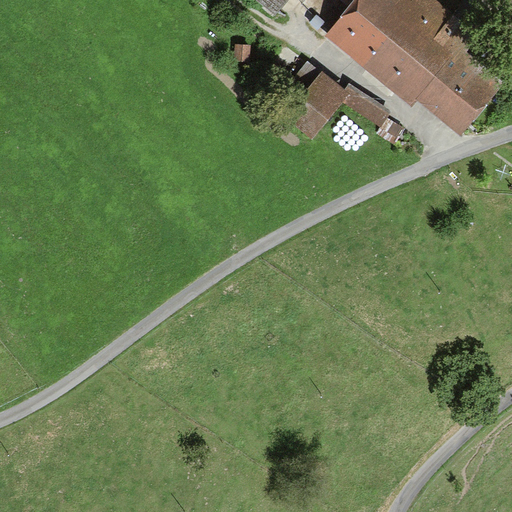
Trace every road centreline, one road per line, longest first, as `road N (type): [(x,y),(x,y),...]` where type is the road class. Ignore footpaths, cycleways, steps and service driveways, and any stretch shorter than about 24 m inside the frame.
road 1 (residential): [(511,132),(287,231),(40,400),(0,419)]
road 2 (track): [(456,153),(236,0)]
road 3 (residential): [(397,511),(437,458),(511,394)]
